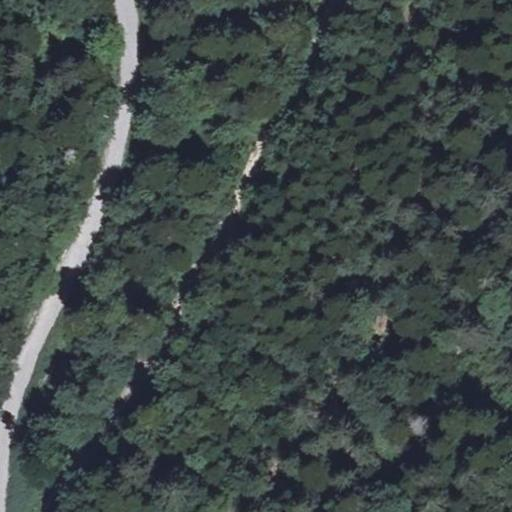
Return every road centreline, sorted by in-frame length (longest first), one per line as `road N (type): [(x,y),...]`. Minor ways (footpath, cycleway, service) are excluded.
road 1 (track): [(333,0),(237,222),(47,511)]
road 2 (track): [(122,0),(130,26),(114,161),(71,269),(15,376),(0,450)]
